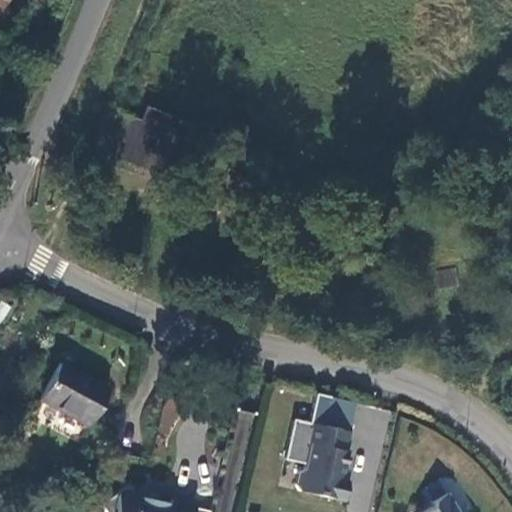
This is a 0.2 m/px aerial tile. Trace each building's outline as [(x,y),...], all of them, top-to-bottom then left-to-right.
[(438,270),(439,286),(456,285),(455,268),(438,270)] [(85,427),(106,390),(58,363),(37,400),(85,427)] [(303,465),(302,470),(297,473),(294,487),(299,496),(341,505),(345,486),(340,485),(347,456),(344,456),(349,433),(292,421),(283,461),(303,465)] [(192,511),(194,506),(170,501),(169,505),(146,500),(144,507),(134,504),(136,499),(134,497),(127,486),(99,504),(103,511),(192,511)] [(467,511),(462,509),(458,511),(442,487),(428,496),(425,504),(411,511),(467,511)]
